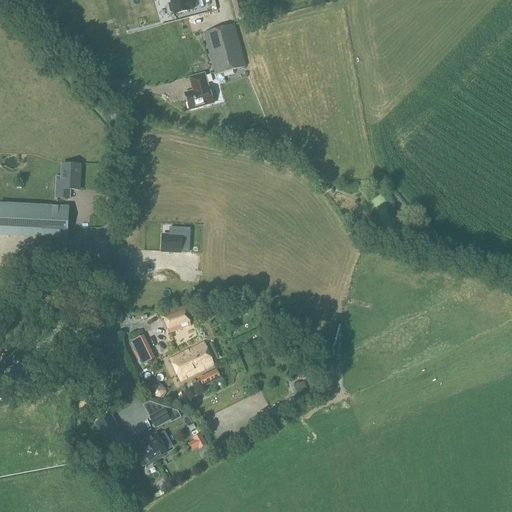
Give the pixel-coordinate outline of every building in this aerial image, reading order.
[(170,0),(175,15),(194,10),(190,0),(170,0)] [(231,0),(236,22),(248,20),(246,8),(243,8),(240,0),(231,0)] [(235,26),(204,35),(216,76),(247,68),(235,26)] [(208,87),(204,74),(193,77),(196,90),(185,94),(189,110),(213,104),(208,87)] [(270,135),(259,129),(255,138),(265,143),(270,135)] [(56,198),(69,199),(69,190),(79,191),(80,166),(62,165),(61,185),(57,185),(56,198)] [(0,205),(0,235),(67,238),(68,209),(0,205)] [(163,231),(163,247),(190,248),(190,224),(170,224),(170,231),(163,231)] [(66,249),(65,265),(87,266),(87,264),(87,250),(66,249)] [(118,279),(131,280),(132,261),(119,261),(118,279)] [(162,314),(169,334),(191,326),(184,306),(162,314)] [(155,359),(144,335),(131,341),(142,365),(155,359)] [(204,343),(170,361),(181,382),(214,365),(204,343)] [(221,379),(216,370),(199,379),(203,388),(221,379)] [(157,384),(154,392),(159,394),(163,387),(157,384)] [(181,418),(178,412),(168,408),(167,408),(164,410),(170,420),(172,423),(181,418)] [(150,418),(156,427),(170,420),(164,410),(150,418)] [(7,411),(0,411),(0,425),(8,425),(7,411)] [(104,437),(112,452),(127,444),(119,428),(104,437)] [(134,448),(144,466),(147,463),(149,466),(164,457),(163,455),(166,453),(156,435),(134,448)] [(193,439),(195,441),(197,440),(200,446),(205,443),(206,445),(200,435),(193,439)] [(115,474),(118,466),(108,462),(105,470),(115,474)]
